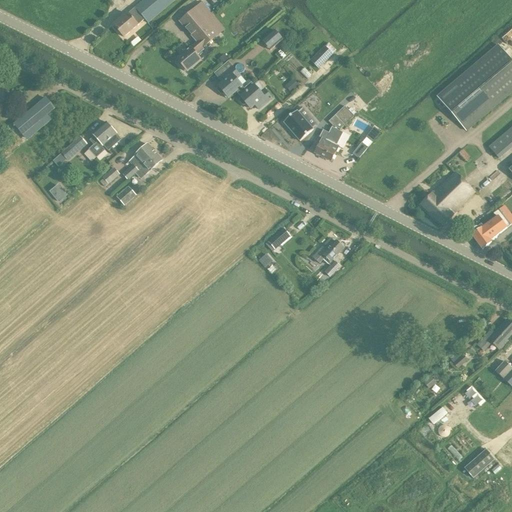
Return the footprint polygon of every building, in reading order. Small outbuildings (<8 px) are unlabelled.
[(148,23),(175,0),(144,0),(134,8),(135,9),(128,15),(127,14),(114,26),(124,38),(137,26),(144,20),(148,23)] [(204,50),(202,48),(217,35),(195,8),(179,21),(197,43),(177,60),(182,66),(181,67),(185,71),(186,71),(187,72),(201,60),(197,56),(204,50)] [(270,51),(282,40),(275,31),(262,42),(270,51)] [(466,131),(511,91),(511,61),(499,45),(437,97),(466,131)] [(333,55),(325,47),(325,46),(310,61),(318,69),(333,55)] [(224,54),(218,59),(222,64),(228,59),(224,54)] [(223,83),(218,87),(219,88),(217,89),(217,91),(221,94),(222,94),(224,93),(228,98),(236,92),(241,97),(246,92),(241,87),(242,86),(236,79),(240,76),(232,67),(219,78),(223,83)] [(299,86),(293,79),(285,86),(291,93),(299,86)] [(254,86),(246,92),(241,97),(240,97),(241,98),(239,99),(239,101),(242,105),(244,105),(246,104),(250,109),(255,105),(259,110),(272,99),(264,90),(260,93),(254,86)] [(0,106),(4,109),(10,98),(0,92),(0,106)] [(51,121),(46,115),(53,110),(54,110),(45,98),(44,99),(29,111),(28,111),(28,112),(13,124),(26,140),(40,128),(41,129),(51,121)] [(344,106),(328,122),(332,126),(340,130),(354,116),(344,106)] [(297,111),(284,123),(300,142),(313,130),(297,111)] [(94,154),(99,155),(106,149),(108,151),(120,141),(115,135),(116,134),(106,123),(93,135),(94,137),(90,141),(94,145),(92,148),(91,152),(92,152),(94,154)] [(511,126),(489,146),(499,158),(511,147),(511,126)] [(322,139),(319,145),(315,153),(331,162),(339,147),(336,146),(343,133),(331,127),(328,134),(323,131),(319,138),(322,139)] [(375,127),(367,137),(373,142),(381,132),(375,127)] [(69,148),(66,151),(71,156),(74,154),(86,143),(81,137),(69,148)] [(362,144),(353,155),(358,159),(367,148),(362,144)] [(149,161),(156,155),(148,145),(136,156),(129,162),(133,166),(123,175),(128,181),(135,174),(134,174),(143,166),(142,164),(148,159),(149,161)] [(460,153),(468,160),(470,157),(462,150),(460,153)] [(162,161),(156,155),(149,161),(148,159),(142,164),(143,166),(134,174),(135,174),(138,178),(141,176),(143,178),(162,161)] [(114,168),(102,178),(103,179),(100,181),(105,187),(108,184),(108,185),(120,175),(114,168)] [(421,206),(444,227),(454,216),(454,215),(475,192),(455,172),(435,192),(434,192),(421,206)] [(49,192),(58,204),(67,196),(58,185),(49,192)] [(125,207),(136,197),(128,188),(117,199),(125,207)] [(482,251),(492,243),(491,241),(510,227),(499,212),(493,216),(496,219),(472,236),(482,251)] [(275,250),(291,236),(284,228),(268,242),(275,250)] [(334,262),(332,261),(344,248),(336,241),(334,243),(330,239),(313,258),(320,264),(323,260),(331,267),(325,273),(330,278),(340,267),(334,262)] [(258,261),(261,265),(265,261),(268,265),(272,262),(266,255),(258,261)] [(506,340),(511,333),(511,324),(508,321),(495,335),(491,331),(477,345),(484,351),(492,343),(499,350),(507,341),(506,340)] [(458,369),(468,361),(463,355),(453,364),(458,369)] [(511,369),(504,362),(495,372),(511,388),(511,387),(511,369)] [(430,377),(424,383),(428,388),(434,382),(430,377)] [(511,406),(508,403),(495,416),(507,426),(511,421),(510,420),(511,418),(511,406)] [(495,416),(482,428),(493,438),(500,430),(502,432),(507,426),(495,416)] [(473,479),(494,460),(486,450),(465,469),(473,479)]
